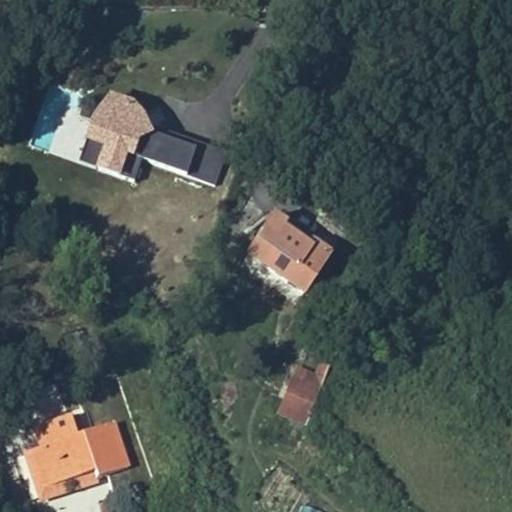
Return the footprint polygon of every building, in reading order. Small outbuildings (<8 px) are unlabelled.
[(220,184),(233,149),(166,123),(167,115),(163,106),(154,111),(149,104),(118,93),(110,117),(101,114),(85,158),(139,177),(149,156),(220,184)] [(273,218),(247,257),(303,294),(329,255),(312,244),(309,249),(282,231),(285,226),(273,218)] [(282,231),(309,249),(312,244),(285,226),(282,231)] [(323,227),(312,244),(329,255),(340,238),(323,227)] [(293,377),(278,414),(306,425),(318,394),(321,388),(312,385),(301,380),(293,377)] [(46,417),(64,411),(55,384),(37,389),(46,417)] [(41,448),(31,452),(44,490),(94,472),(96,478),(128,468),(113,424),(82,434),(76,414),(35,428),(41,448)] [(44,490),(31,452),(24,454),(40,500),(83,485),(97,481),(96,478),(94,472),(44,490)] [(118,511),(116,500),(103,503),(104,511),(118,511)]
